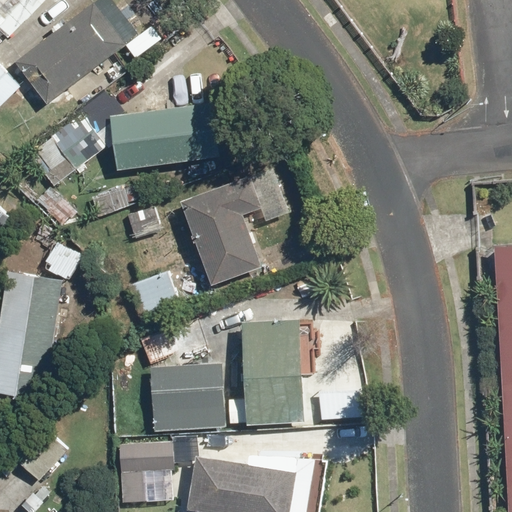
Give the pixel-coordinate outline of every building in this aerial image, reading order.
[(24,59),(54,98),(132,40),(101,0),(24,59)] [(0,106),(25,82),(0,56),(0,106)] [(118,113),(124,166),(224,153),(217,100),(118,113)] [(84,167),(55,133),(32,153),(60,187),(84,167)] [(268,204),(256,173),(188,198),(217,280),(265,263),(248,212),(268,204)] [(0,219),(9,210),(0,201),(0,219)] [(141,235),(165,226),(155,202),(131,211),(141,235)] [(511,240),(500,241),(511,437),(511,240)] [(137,256),(144,276),(171,267),(176,265),(169,244),(137,256)] [(322,266),(301,271),(307,294),(327,289),(322,266)] [(131,284),(146,323),(185,308),(169,269),(131,284)] [(16,274),(0,366),(0,384),(47,393),(67,283),(16,274)] [(307,314),(250,318),(256,418),(313,415),(307,314)] [(156,364),(160,427),(231,423),(228,360),(156,364)] [(0,430),(12,416),(0,405),(0,430)] [(13,447),(43,476),(71,447),(41,418),(13,447)] [(126,439),(127,470),(180,468),(179,437),(126,439)] [(204,452),(194,505),(234,511),(297,511),(305,469),(204,452)]
